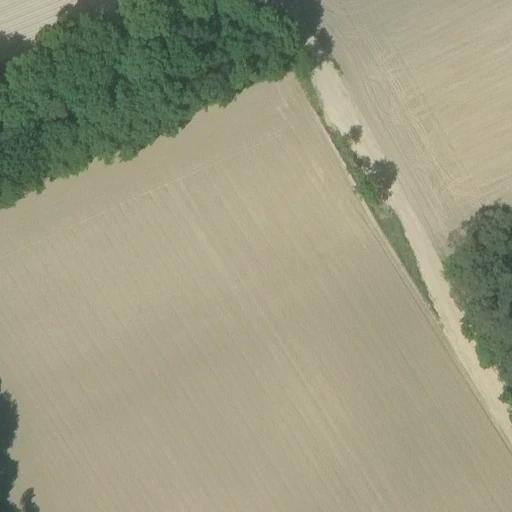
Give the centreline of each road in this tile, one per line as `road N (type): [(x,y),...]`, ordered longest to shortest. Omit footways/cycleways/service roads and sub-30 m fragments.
road 1 (track): [(279,0),(511,418)]
road 2 (track): [(152,0),(0,64)]
